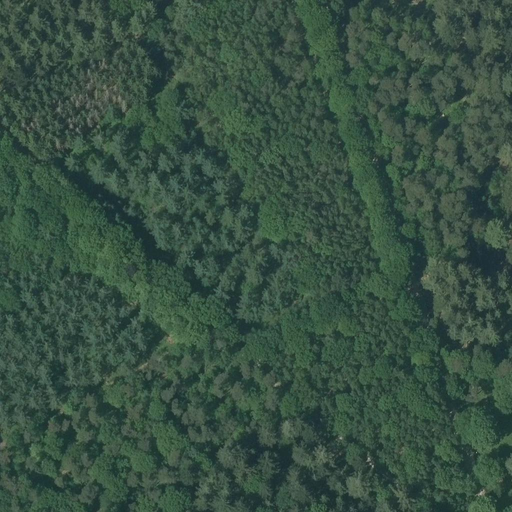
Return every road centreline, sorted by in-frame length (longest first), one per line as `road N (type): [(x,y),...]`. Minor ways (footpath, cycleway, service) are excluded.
road 1 (track): [(316,0),(481,511)]
road 2 (track): [(0,162),(400,486)]
road 3 (track): [(211,332),(0,445)]
road 4 (track): [(0,316),(91,268),(107,249)]
